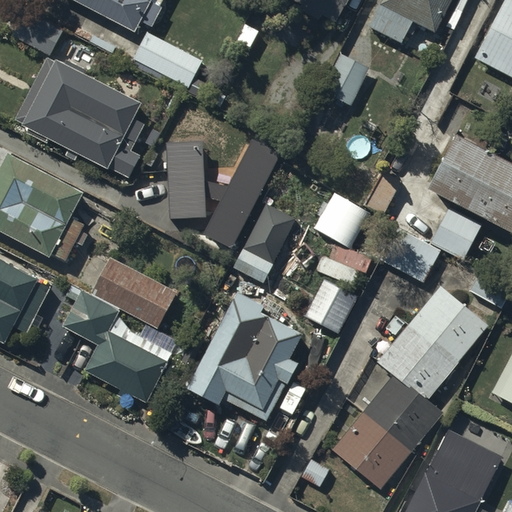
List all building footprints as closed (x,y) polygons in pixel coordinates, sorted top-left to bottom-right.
[(150,26),(163,0),(80,0),(134,29),(139,20),(150,26)] [(335,21),(345,0),(298,0),(306,3),(302,10),(318,18),(320,13),(335,21)] [(452,0),(386,0),(372,28),(404,45),(415,24),(434,34),(452,0)] [(511,4),(507,2),(477,60),(511,77),(511,4)] [(49,53),(59,34),(24,15),(14,35),(49,53)] [(202,62),(148,34),(134,60),(188,89),(202,62)] [(140,105),(50,59),(18,121),(130,178),(140,157),(131,152),(144,126),(132,120),(140,105)] [(369,72),(343,59),(324,95),(349,108),(369,72)] [(280,152),(256,140),(230,189),(205,182),(204,143),(168,144),(169,172),(171,220),(207,218),(206,196),(224,201),(207,235),(232,247),(280,152)] [(511,169),(458,142),(431,192),(511,233),(511,169)] [(81,196),(0,154),(0,229),(67,263),(85,226),(70,218),(81,196)] [(402,185),(384,174),(367,204),(384,214),(402,185)] [(263,284),(296,221),(269,206),(235,269),(263,284)] [(481,227),(450,211),(436,239),(467,255),(481,227)] [(423,283),(439,252),(407,236),(392,267),(423,283)] [(175,296),(111,262),(94,295),(158,328),(175,296)] [(49,289),(0,263),(0,340),(5,343),(15,326),(27,332),(49,289)] [(511,288),(480,271),(469,291),(500,307),(511,288)] [(355,299),(324,283),(305,319),(336,335),(355,299)] [(441,291),(410,328),(456,366),(487,329),(441,291)] [(103,345),(117,317),(119,313),(83,295),(66,326),(84,335),(103,345)] [(261,309),(239,298),(192,390),(221,405),(224,398),(269,421),(297,366),(287,361),(299,336),(258,315),(261,309)] [(117,317),(103,345),(89,371),(124,389),(121,395),(130,400),(133,394),(146,401),(171,354),(131,334),(117,317)] [(456,366),(410,328),(380,364),(396,377),(427,402),(456,366)] [(511,359),(494,394),(511,403),(511,359)] [(396,377),(364,415),(411,453),(442,415),(427,402),(396,377)] [(411,453),(364,415),(336,451),(382,488),(411,453)] [(474,511),(502,459),(450,432),(408,511),(474,511)]
